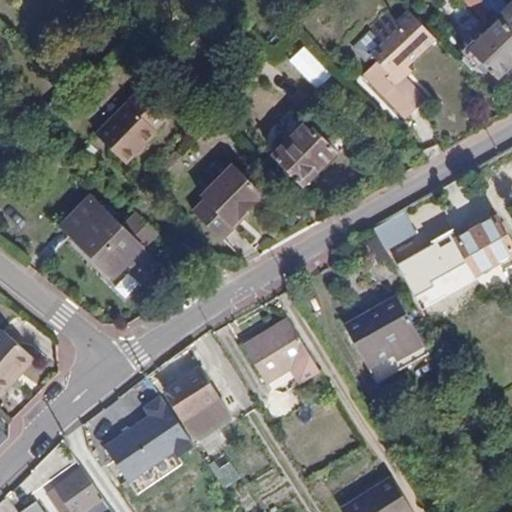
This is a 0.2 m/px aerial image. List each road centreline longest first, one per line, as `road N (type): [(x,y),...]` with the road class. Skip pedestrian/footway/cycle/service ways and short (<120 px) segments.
road 1 (residential): [(511,133),(189,320),(118,370)]
road 2 (unknown): [(290,261),(434,509)]
road 3 (unknown): [(189,320),(322,503)]
road 4 (residential): [(118,370),(0,478)]
road 5 (residential): [(0,263),(118,370)]
